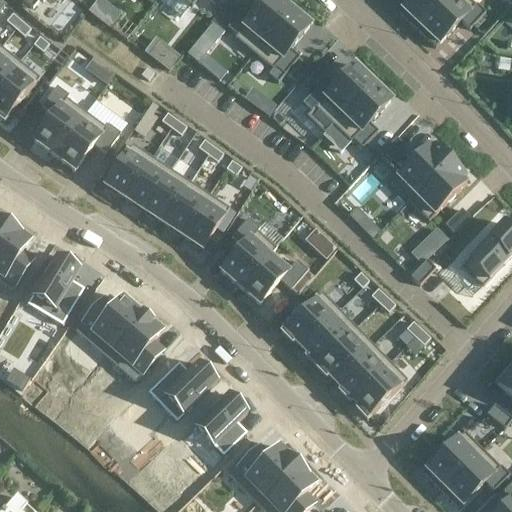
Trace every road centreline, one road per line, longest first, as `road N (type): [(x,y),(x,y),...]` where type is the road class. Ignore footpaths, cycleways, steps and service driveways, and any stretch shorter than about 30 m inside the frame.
road 1 (residential): [(360,473),(170,286),(0,170)]
road 2 (residential): [(341,0),(511,166)]
road 3 (residential): [(360,473),(511,300)]
